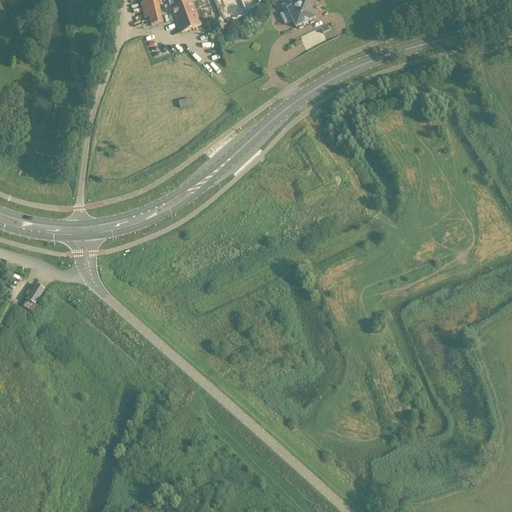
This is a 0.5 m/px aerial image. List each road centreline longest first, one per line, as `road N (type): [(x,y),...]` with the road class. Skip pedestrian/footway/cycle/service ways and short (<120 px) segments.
road 1 (primary): [(78,230),(131,221),(181,198),(280,113),(347,70),(511,23)]
road 2 (unclassified): [(342,511),(100,292),(83,265),(78,230)]
road 3 (unclassified): [(78,230),(89,130),(116,53),(119,0)]
